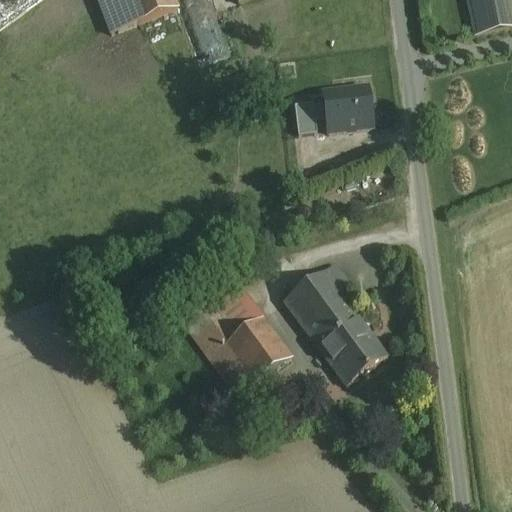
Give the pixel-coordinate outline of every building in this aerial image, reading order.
[(0,0),(0,28),(46,0),(0,0)] [(174,0),(98,0),(112,31),(139,20),(177,5),(174,0)] [(504,0),(464,0),(474,39),(511,31),(504,0)] [(321,99),(327,137),(372,131),(367,92),(321,99)] [(339,267),(286,304),(346,390),(390,359),(344,293),(353,287),(339,267)] [(294,352),(266,318),(242,338),(215,305),(190,326),(234,379),(250,366),(261,379),(294,352)]
